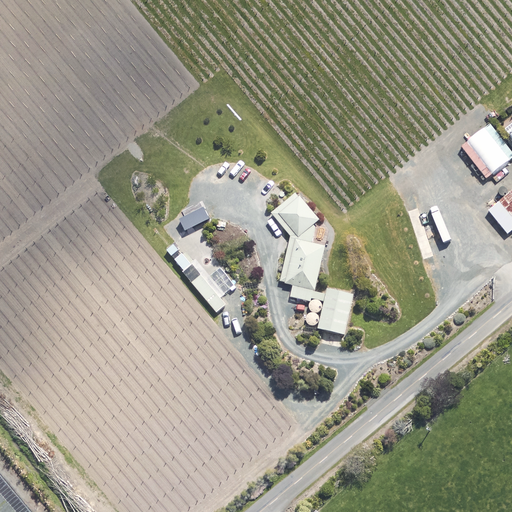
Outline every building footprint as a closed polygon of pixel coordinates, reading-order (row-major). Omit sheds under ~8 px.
[(317,290),(327,249),(313,245),(318,228),(315,227),(321,222),(297,195),(273,215),(292,238),(281,283),(295,286),(292,298),(314,303),(314,301),(325,304),(320,330),(347,336),(349,327),(353,304),(355,295),(328,289),(327,293),(317,290)] [(511,195),(490,212),(509,236),(511,232),(511,195)] [(174,259),(181,252),(174,244),(166,250),(174,259)] [(185,254),(176,261),(185,272),(184,273),(217,315),(228,306),(185,254)] [(229,309),(220,317),(226,324),(235,317),(229,309)]
